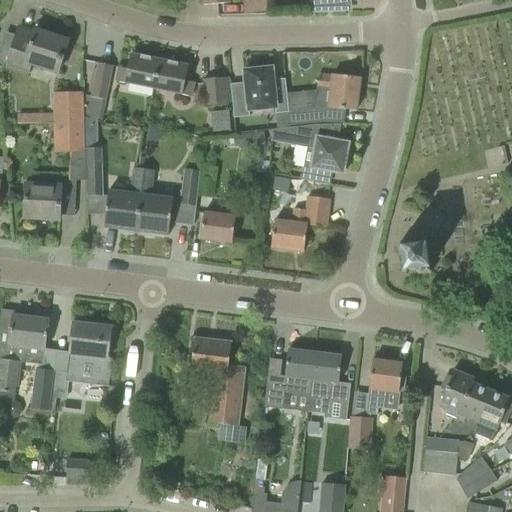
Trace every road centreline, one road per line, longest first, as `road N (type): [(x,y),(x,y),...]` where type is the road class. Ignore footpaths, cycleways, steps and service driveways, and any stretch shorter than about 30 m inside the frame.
road 1 (residential): [(343,310),(402,29)]
road 2 (residential): [(127,500),(145,287)]
road 3 (residential): [(402,29),(190,34)]
road 4 (unclassified): [(343,310),(145,287)]
road 5 (residential): [(427,322),(414,478),(436,511)]
road 6 (unclassified): [(145,287),(0,269)]
road 7 (residential): [(0,500),(127,500)]
road 8 (residential): [(190,34),(74,0)]
